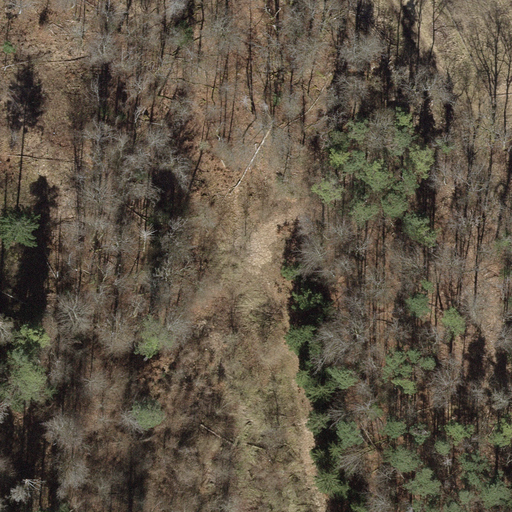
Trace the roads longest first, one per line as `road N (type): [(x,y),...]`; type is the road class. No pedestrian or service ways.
road 1 (track): [(244,511),(243,429),(225,331),(240,265),(292,219),(350,225),(394,271),(436,346),(493,385),(511,387)]
road 2 (track): [(511,244),(395,0)]
